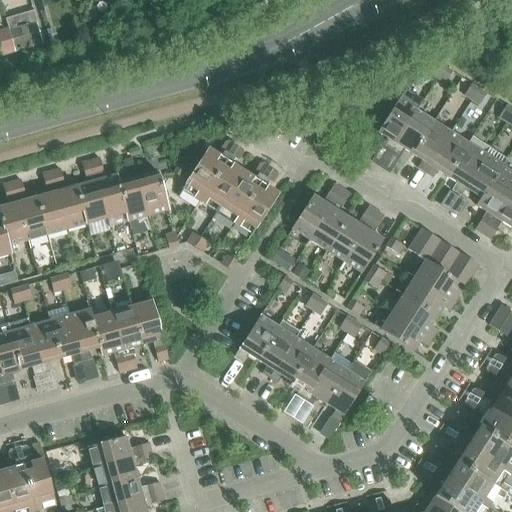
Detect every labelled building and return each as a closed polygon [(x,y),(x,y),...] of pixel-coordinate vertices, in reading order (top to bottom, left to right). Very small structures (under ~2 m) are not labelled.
[(98,7),(90,9),(93,21),(101,19),(98,7)] [(37,24),(10,32),(15,52),(43,44),(37,24)] [(0,55),(15,52),(10,32),(0,34),(0,55)] [(437,79),(445,67),(437,62),(430,74),(437,79)] [(445,67),(437,79),(445,84),(452,72),(445,67)] [(472,101),(479,89),(471,84),(464,96),(472,101)] [(391,151),(417,111),(423,101),(405,89),(378,133),(388,139),(383,146),(391,151)] [(479,89),(472,101),(479,105),(487,94),(479,89)] [(506,123),(511,113),(511,110),(506,106),(499,118),(506,123)] [(417,111),(391,151),(399,156),(404,149),(413,155),(434,122),(417,111)] [(434,122),(413,155),(422,161),(418,168),(426,173),(451,133),(434,122)] [(451,133),(426,173),(433,178),(438,171),(447,177),(468,144),(451,133)] [(228,154),(234,144),(230,141),(226,142),(221,149),(228,154)] [(468,144),(447,177),(457,183),(452,190),(460,195),(486,155),(468,144)] [(239,161),(244,154),(243,150),(238,147),(232,157),(239,161)] [(508,160),(490,148),(486,155),(460,195),(468,200),(472,193),(481,198),(482,199),(498,173),(499,174),(504,166),(508,160)] [(208,150),(182,191),(200,202),(226,161),(208,150)] [(107,219),(126,214),(127,213),(118,184),(120,184),(117,175),(105,179),(100,158),(91,161),(107,219)] [(77,187),(88,225),(107,219),(91,161),(82,163),(88,184),(77,187)] [(226,161),(200,202),(217,213),(244,172),(226,161)] [(255,171),(262,176),(269,166),(264,163),(260,164),(255,171)] [(180,164),(174,174),(183,179),(188,170),(180,164)] [(511,171),(504,166),(499,174),(498,173),(482,199),(481,198),(476,206),(487,212),(475,230),(483,235),(511,189),(511,171)] [(136,170),(149,216),(169,211),(159,173),(147,176),(145,168),(136,170)] [(60,169),(52,172),(68,230),(88,225),(77,187),(66,190),(60,169)] [(273,183),(278,176),(277,172),(273,169),(266,179),(273,183)] [(127,213),(126,214),(128,222),(149,216),(136,170),(127,173),(129,181),(120,184),(118,184),(127,213)] [(52,172),(43,174),(48,195),(38,198),(48,236),(68,230),(52,172)] [(244,172),(217,213),(234,224),(261,183),(244,172)] [(12,183),(29,241),(48,236),(38,198),(27,201),(21,180),(12,183)] [(12,183),(3,185),(9,206),(0,208),(0,215),(9,247),(29,241),(12,183)] [(261,183),(234,224),(252,236),(279,195),(261,183)] [(292,229),(310,240),(342,190),(335,185),(323,202),(313,196),(292,229)] [(511,189),(483,235),(491,240),(502,222),(511,228),(511,189)] [(342,190),(310,240),(327,251),(348,218),(339,212),(350,195),(342,190)] [(348,218),(327,251),(344,262),(377,211),(369,207),(358,224),(348,218)] [(377,211),(344,262),(362,274),(383,241),(373,234),(384,216),(377,211)] [(0,258),(11,255),(9,247),(0,215),(0,258)] [(418,256),(431,235),(422,229),(408,250),(418,256)] [(166,236),(170,249),(179,247),(176,233),(166,236)] [(195,248),(201,239),(193,234),(187,244),(195,248)] [(431,235),(418,256),(425,261),(426,260),(428,262),(441,242),(431,235)] [(201,239),(195,248),(202,253),(208,244),(201,239)] [(392,239),(387,247),(398,254),(403,246),(392,239)] [(135,245),(136,248),(139,258),(148,255),(145,242),(135,245)] [(450,248),(441,242),(428,262),(437,268),(450,248)] [(126,244),(114,247),(116,254),(128,251),(126,244)] [(460,254),(450,248),(437,268),(447,274),(460,254)] [(278,254),(273,262),(281,267),(285,261),(284,257),(278,254)] [(469,260),(460,254),(447,274),(456,280),(469,260)] [(228,256),(222,265),(230,270),(236,261),(228,256)] [(414,278),(455,304),(459,297),(452,292),(458,282),(456,280),(447,274),(437,268),(428,262),(426,260),(425,261),(414,278)] [(458,282),(466,287),(479,266),(469,260),(456,280),(458,282)] [(119,261),(100,267),(105,285),(124,280),(119,261)] [(299,265),(294,274),(304,281),(310,272),(299,265)] [(370,274),(381,281),(386,273),(374,266),(370,274)] [(93,269),(81,272),(84,283),(96,280),(93,269)] [(15,272),(1,276),(4,286),(18,282),(15,272)] [(59,277),(62,290),(71,288),(67,274),(59,277)] [(381,281),(370,274),(365,281),(376,289),(381,281)] [(62,290),(59,277),(50,279),(54,293),(62,290)] [(285,277),(278,289),(287,294),(294,283),(285,277)] [(403,296),(436,317),(442,307),(450,312),(455,304),(414,278),(403,296)] [(19,288),(23,301),(32,299),(28,286),(19,288)] [(23,301),(19,288),(10,291),(14,304),(23,301)] [(313,311),(321,300),(313,295),(306,306),(313,311)] [(337,295),(334,300),(342,306),(345,300),(337,295)] [(392,313),(432,339),(437,331),(430,326),(436,317),(403,296),(392,313)] [(321,300),(313,311),(321,316),(328,305),(321,300)] [(169,360),(152,301),(132,307),(142,345),(153,342),(159,362),(169,360)] [(364,308),(352,301),(347,309),(358,316),(364,308)] [(511,312),(502,306),(495,316),(511,326),(511,312)] [(128,371),(137,369),(132,348),(142,345),(132,307),(112,313),(128,371)] [(89,351),(100,348),(101,348),(92,318),(90,310),(70,315),(83,362),(91,359),(89,351)] [(119,374),(128,371),(112,313),(92,318),(101,348),(100,348),(102,356),(114,353),(119,374)] [(392,313),(381,331),(414,352),(420,342),(428,346),(432,339),(392,313)] [(83,362),(70,315),(50,321),(61,359),(71,356),(74,364),(83,362)] [(248,355),(257,361),(279,328),(261,316),(235,356),(243,362),(248,355)] [(511,326),(495,316),(489,326),(508,338),(511,337),(511,350),(511,351),(511,326)] [(348,333),(355,322),(347,317),(340,328),(348,333)] [(43,373),(30,327),(28,319),(9,324),(11,332),(21,370),(32,367),(35,375),(43,373)] [(61,359),(50,321),(30,327),(43,373),(52,370),(50,362),(61,359)] [(355,322),(348,333),(355,338),(362,326),(355,322)] [(257,361),(267,367),(262,374),(270,379),(296,338),(279,328),(257,361)] [(21,370),(11,332),(0,335),(0,369),(4,384),(13,381),(11,373),(21,370)] [(348,335),(343,342),(352,348),(357,341),(348,335)] [(282,377),(292,383),(313,349),(296,338),(270,379),(278,384),(282,377)] [(390,344),(382,339),(374,350),(383,355),(390,344)] [(292,383),(301,389),(297,396),(304,401),(330,360),(313,349),(292,383)] [(499,364),(503,357),(499,355),(495,355),(492,360),(499,364)] [(503,357),(499,364),(506,369),(510,362),(503,357)] [(330,360),(304,401),(312,406),(317,398),(326,404),(347,371),(330,360)] [(492,376),(496,369),(489,364),(486,369),(487,373),(492,376)] [(496,369),(492,376),(499,380),(503,373),(496,369)] [(347,371),(326,404),(336,410),(331,418),(339,423),(365,383),(347,371)] [(511,377),(502,393),(511,399),(511,377)] [(477,399),(481,392),(477,389),(473,390),(470,394),(477,399)] [(481,392),(477,399),(484,403),(488,396),(481,392)] [(511,399),(502,393),(491,410),(511,423),(511,399)] [(465,407),(470,410),(474,403),(467,398),(464,403),(465,407)] [(474,403),(470,410),(477,415),(481,408),(474,403)] [(480,428),(511,448),(511,423),(491,410),(480,428)] [(455,433),(460,426),(455,423),(451,424),(448,428),(455,433)] [(460,426),(455,433),(462,438),(467,430),(460,426)] [(511,470),(511,448),(480,428),(469,445),(511,472),(511,470)] [(443,442),(447,445),(452,437),(445,433),(442,437),(443,442)] [(152,452),(150,443),(129,449),(126,437),(88,448),(94,468),(152,452)] [(452,437),(447,445),(455,449),(459,442),(452,437)] [(458,462),(508,494),(511,488),(504,483),(511,472),(469,445),(458,462)] [(26,446),(20,447),(24,459),(31,456),(29,448),(26,446)] [(10,450),(8,454),(11,462),(19,460),(15,449),(10,450)] [(154,461),(152,452),(94,468),(99,488),(137,477),(134,467),(154,461)] [(433,467),(437,460),(433,457),(429,458),(426,463),(433,467)] [(56,506),(43,460),(23,466),(36,511),(56,506)] [(437,460),(433,467),(440,472),(444,465),(437,460)] [(497,495),(504,499),(508,494),(458,462),(447,479),(489,506),(497,495)] [(35,511),(36,511),(23,466),(3,471),(14,511),(35,511)] [(426,479),(430,472),(423,467),(420,472),(421,476),(426,479)] [(0,511),(14,511),(3,471),(0,472),(0,511)] [(430,472),(426,479),(433,483),(437,476),(430,472)] [(137,477),(99,488),(105,508),(163,491),(160,483),(140,488),(137,477)] [(485,511),(489,506),(447,479),(436,497),(459,511),(485,511)] [(68,484),(57,488),(60,498),(71,495),(68,484)] [(98,510),(98,511),(146,511),(145,506),(165,500),(163,491),(105,508),(98,510)] [(70,497),(60,500),(63,509),(73,506),(70,497)] [(383,507),(390,505),(389,499),(385,497),(380,499),(383,507)] [(459,511),(436,497),(430,506),(423,501),(418,505),(423,511),(459,511)] [(368,505),(370,510),(378,508),(375,500),(370,502),(368,505)]
